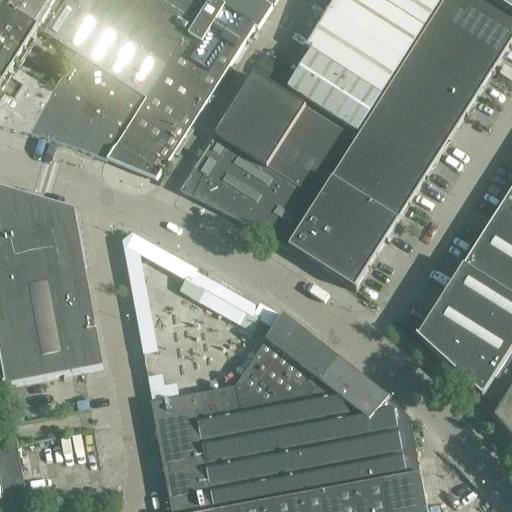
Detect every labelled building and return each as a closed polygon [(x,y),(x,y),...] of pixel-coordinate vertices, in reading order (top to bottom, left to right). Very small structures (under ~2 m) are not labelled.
[(169,68),(110,30),(63,0),(8,0),(2,9),(41,34),(78,58),(147,102),(169,68)] [(186,41),(122,0),(63,0),(110,30),(169,68),(186,41)] [(199,20),(167,0),(122,0),(186,41),(199,20)] [(212,0),(211,0),(167,0),(199,20),(211,2),(212,0)] [(273,10),(256,0),(212,0),(211,2),(255,30),(259,32),(273,10)] [(425,31),(376,0),(340,0),(329,17),(404,65),(425,31)] [(441,6),(430,0),(376,0),(425,31),(441,6)] [(511,19),(481,0),(448,0),(436,20),(502,63),(510,50),(511,51),(511,50),(511,48),(511,46),(511,19)] [(191,130),(247,43),(255,30),(211,2),(199,20),(186,41),(169,68),(147,102),(107,164),(157,183),(174,157),(177,159),(195,132),(191,130)] [(0,42),(25,58),(41,34),(2,9),(0,13),(0,42)] [(404,65),(329,17),(308,51),(307,50),(307,51),(313,54),(382,98),(404,65)] [(502,63),(436,20),(414,55),(480,97),(493,77),(494,78),(495,76),(494,76),(502,63)] [(25,58),(0,42),(0,74),(11,81),(17,71),(25,58)] [(382,98),(313,54),(290,90),(359,134),(382,98)] [(480,97),(414,55),(392,89),(458,132),(466,119),(468,119),(469,118),(467,117),(480,97)] [(107,164),(147,102),(78,58),(54,95),(17,71),(11,81),(0,97),(0,129),(3,130),(25,136),(39,141),(59,147),(73,151),(90,157),(107,164)] [(281,92),(292,75),(290,74),(270,61),(267,60),(256,77),(281,92)] [(0,97),(11,81),(0,74),(0,97)] [(288,252),(358,143),(256,79),(181,194),(196,201),(209,207),(223,213),(239,221),(254,230),(264,236),(273,242),(288,252)] [(458,132),(392,89),(372,121),(438,163),(449,146),(450,147),(451,146),(450,145),(458,132)] [(438,163),(372,121),(352,152),(418,194),(426,182),(428,183),(429,181),(427,180),(438,163)] [(418,194),(352,152),(332,184),(398,226),(409,209),(410,210),(411,208),(410,207),(418,194)] [(398,226),(332,184),(312,215),(378,257),(386,244),(388,245),(389,244),(387,243),(398,226)] [(104,372),(75,214),(0,192),(0,360),(4,383),(5,388),(104,372)] [(511,355),(511,194),(495,222),(494,221),(493,222),(494,223),(478,249),(476,248),(475,250),(477,250),(450,293),(448,292),(447,293),(449,294),(432,320),(431,319),(430,321),(432,321),(419,341),(418,340),(416,341),(482,401),(511,355)] [(378,257),(312,215),(289,252),(356,294),(357,293),(356,292),(369,272),(371,272),(371,271),(370,270),(378,257)] [(426,511),(410,423),(410,422),(389,405),(390,403),(339,364),(335,368),(308,347),(311,342),(283,320),(236,391),(193,399),(152,407),(171,511),(426,511)] [(511,394),(511,355),(482,401),(479,405),(494,422),(495,421),(511,394)] [(511,394),(495,421),(505,432),(505,433),(511,440),(511,394)] [(0,511),(29,511),(17,449),(17,446),(0,449),(0,511)]
